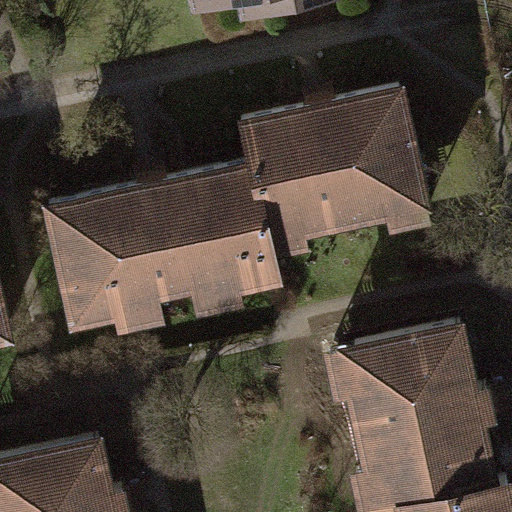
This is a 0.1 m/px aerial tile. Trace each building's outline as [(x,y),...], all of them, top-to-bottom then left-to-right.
[(381,83),(245,121),(255,155),(275,230),(411,193),(381,83)] [(255,155),(72,204),(101,311),(284,262),(275,230),(255,155)] [(444,327),(329,356),(365,500),(383,496),(481,471),(444,327)] [(108,511),(90,438),(0,461),(0,511),(108,511)] [(481,471),(383,496),(387,511),(508,511),(498,467),(481,471)]
